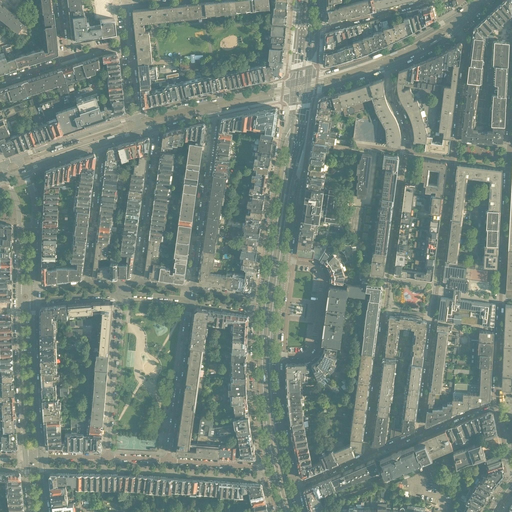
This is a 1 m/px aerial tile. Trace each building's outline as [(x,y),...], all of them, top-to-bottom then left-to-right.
[(2,6),(1,5),(0,4),(0,2),(1,1),(0,0),(0,16),(2,18),(1,18),(5,21),(17,30),(23,22),(17,18),(18,17),(12,12),(14,10),(10,7),(8,9),(3,5),(2,6)] [(80,0),(66,0),(68,9),(82,8),(80,0)] [(97,0),(98,0),(99,0),(100,8),(99,9),(99,15),(101,15),(102,19),(114,18),(111,0),(97,0)] [(231,12),(229,0),(225,0),(215,1),(216,13),(231,12)] [(251,9),(249,0),(235,0),(236,11),(251,9)] [(269,6),(269,0),(268,0),(254,0),(255,9),(270,7),(269,6)] [(341,19),(338,8),(336,1),(339,0),(326,0),(327,10),(326,22),(341,19)] [(370,11),(368,0),(364,0),(362,1),(364,12),(370,11)] [(368,0),(370,11),(376,9),(374,0),(368,0)] [(396,4),(394,0),(374,0),(376,9),(396,4)] [(504,0),(501,3),(511,13),(511,0),(504,0)] [(216,13),(215,1),(203,2),(204,8),(205,15),(206,15),(206,14),(216,13)] [(205,15),(204,8),(203,2),(181,5),(182,17),(183,20),(186,20),(186,18),(194,17),(194,16),(198,16),(198,17),(202,17),(202,15),(205,15)] [(498,6),(508,17),(510,19),(511,19),(511,13),(501,3),(498,6)] [(351,16),(348,4),(343,5),(346,17),(351,16)] [(181,5),(170,6),(166,6),(167,19),(167,22),(171,21),(171,20),(179,19),(178,18),(182,17),(181,5)] [(54,22),(53,11),(52,11),(51,6),(41,7),(42,12),(43,12),(44,23),(51,23),(54,22)] [(166,6),(155,8),(150,8),(152,22),(152,23),(155,23),(155,22),(163,21),(163,19),(167,19),(166,6)] [(431,6),(423,8),(424,14),(434,12),(432,7),(431,6)] [(498,6),(494,10),(504,20),(508,17),(498,6)] [(152,22),(150,8),(139,9),(141,23),(144,23),(152,22)] [(423,8),(418,9),(419,11),(422,25),(427,23),(424,14),(423,8)] [(145,31),(144,24),(144,23),(141,23),(139,9),(133,10),(133,15),(135,15),(135,19),(134,19),(134,23),(136,23),(136,27),(135,27),(135,32),(145,31)] [(422,25),(419,11),(418,9),(413,10),(414,14),(418,28),(422,25)] [(418,28),(414,14),(413,10),(408,12),(409,15),(409,17),(413,31),(418,28)] [(494,10),(490,13),(501,24),(504,20),(494,10)] [(103,35),(102,19),(99,20),(99,19),(90,20),(89,12),(83,13),(68,15),(71,39),(73,41),(103,35)] [(413,31),(409,17),(409,15),(408,12),(402,13),(404,20),(405,22),(408,33),(413,31)] [(434,12),(424,14),(427,23),(434,18),(435,16),(434,12)] [(490,13),(486,17),(495,26),(496,28),(501,24),(490,13)] [(398,38),(395,26),(394,23),(393,23),(391,17),(387,18),(389,27),(393,40),(398,38)] [(486,17),(481,21),(490,30),(495,26),(486,17)] [(508,17),(504,20),(501,24),(496,28),(499,31),(503,27),(504,28),(510,28),(511,19),(510,19),(508,17)] [(115,32),(114,21),(114,18),(102,19),(103,35),(115,33),(115,32)] [(384,30),(384,29),(381,19),(378,20),(378,19),(375,20),(379,32),(382,45),(387,43),(384,30)] [(408,33),(405,22),(404,20),(399,21),(403,36),(408,33)] [(403,36),(399,21),(394,23),(395,26),(398,38),(403,36)] [(481,21),(477,26),(485,33),(487,33),(490,30),(481,21)] [(54,22),(51,23),(51,25),(44,26),(46,41),(56,40),(54,25),(54,22)] [(372,50),(368,36),(365,23),(360,24),(361,28),(362,33),(363,35),(364,38),(367,52),(372,50)] [(362,54),(357,36),(357,34),(354,25),(349,27),(351,34),(352,37),(352,40),(353,42),(356,56),(362,54)] [(485,33),(477,26),(474,28),(473,29),(472,36),(485,37),(485,35),(485,33)] [(489,35),(496,28),(495,26),(490,30),(487,33),(485,33),(485,35),(485,37),(485,38),(488,38),(489,35)] [(393,40),(389,27),(384,29),(384,30),(387,43),(393,40)] [(145,31),(135,32),(137,48),(149,47),(149,42),(150,42),(149,34),(151,34),(150,30),(145,31)] [(327,32),(325,34),(325,39),(334,40),(334,38),(335,38),(333,31),(327,32)] [(373,33),(374,34),(377,47),(382,45),(379,32),(373,33)] [(374,34),(368,36),(372,50),(377,47),(374,34)] [(364,38),(363,35),(357,36),(362,54),(367,52),(364,38)] [(356,56),(353,42),(352,40),(350,41),(349,39),(347,40),(348,45),(351,57),(356,56)] [(56,40),(46,41),(47,51),(44,51),(43,48),(42,48),(45,58),(56,54),(58,52),(56,40)] [(14,57),(10,43),(5,45),(1,46),(5,55),(9,69),(17,67),(17,66),(14,57)] [(454,63),(456,44),(450,48),(448,65),(453,65),(454,63)] [(341,61),(338,49),(338,48),(337,45),(334,46),(334,47),(332,47),(333,51),(336,62),(341,61)] [(351,57),(348,45),(343,46),(343,48),(346,59),(351,57)] [(332,64),(328,52),(333,51),(332,47),(324,46),(323,59),(323,64),(325,65),(328,65),(332,64)] [(149,47),(137,48),(138,64),(149,63),(154,62),(153,58),(152,58),(151,51),(150,51),(149,47)] [(45,58),(42,48),(35,50),(30,52),(33,62),(45,58)] [(346,59),(343,48),(340,48),(338,49),(341,61),(346,59)] [(447,69),(448,65),(450,48),(444,51),(442,69),(447,69)] [(442,69),(444,51),(438,55),(436,72),(441,73),(442,69)] [(33,62),(30,52),(25,54),(25,53),(24,53),(14,57),(17,66),(27,63),(28,63),(33,62)] [(118,59),(118,54),(116,53),(98,56),(99,61),(105,61),(118,59)] [(0,72),(9,69),(5,55),(0,56),(0,72)] [(436,72),(438,55),(433,57),(430,77),(429,82),(435,83),(436,72)] [(99,68),(99,61),(98,56),(90,59),(95,72),(96,72),(99,68)] [(487,58),(483,57),(470,56),(469,64),(482,66),(486,66),(487,58)] [(95,72),(90,59),(82,61),(86,75),(95,72)] [(72,65),(77,78),(86,75),(82,61),(72,65)] [(459,64),(454,63),(453,66),(450,86),(456,87),(459,64)] [(414,78),(416,64),(410,66),(407,81),(408,81),(407,83),(413,84),(413,82),(414,78)] [(77,78),(72,65),(61,68),(66,82),(75,79),(77,79),(76,78),(77,78)] [(270,65),(266,66),(269,78),(274,77),(272,65),(270,65)] [(282,66),(272,65),(274,77),(281,76),(281,75),(282,66)] [(150,78),(153,77),(153,78),(157,77),(156,66),(152,67),(149,68),(149,66),(140,67),(141,70),(141,71),(141,72),(141,73),(142,74),(141,75),(140,75),(141,89),(150,88),(151,88),(151,86),(150,86),(150,83),(151,83),(150,78)] [(222,73),(221,66),(217,66),(219,74),(222,88),(228,87),(225,72),(222,73)] [(255,66),(250,67),(253,82),(258,81),(255,68),(255,66)] [(266,66),(261,67),(263,79),(269,78),(266,66)] [(410,66),(398,71),(397,80),(407,81),(410,66)] [(250,67),(244,68),(247,83),(251,82),(253,82),(250,67)] [(66,82),(61,68),(40,75),(44,89),(45,89),(48,88),(57,85),(60,96),(70,93),(66,82)] [(244,68),(239,69),(242,84),(247,83),(244,68)] [(206,71),(207,73),(207,77),(210,91),(216,90),(213,75),(212,70),(206,71)] [(234,70),(229,71),(233,86),(238,85),(234,70)] [(200,74),(201,80),(204,92),(210,91),(207,77),(207,73),(200,74)] [(219,74),(213,75),(216,90),(222,88),(219,74)] [(44,89),(40,75),(27,80),(31,93),(44,89)] [(393,113),(391,110),(390,107),(388,104),(386,99),(385,95),(384,93),(385,92),(384,91),(384,90),(384,86),(384,80),(384,77),(358,87),(338,93),(341,105),(342,105),(372,95),(373,98),(376,106),(379,114),(383,122),(386,125),(386,143),(386,144),(400,146),(400,145),(401,141),(401,139),(401,137),(401,135),(400,130),(399,127),(399,125),(398,124),(398,122),(396,119),(396,118),(395,116),(393,113)] [(172,81),(173,86),(175,98),(180,97),(178,85),(176,78),(172,79),(172,81)] [(195,79),(196,81),(198,93),(204,92),(201,80),(198,80),(198,79),(195,79)] [(27,80),(8,86),(12,99),(27,94),(27,95),(31,93),(27,80)] [(189,81),(190,82),(192,95),(198,93),(196,81),(192,82),(192,80),(189,81)] [(453,112),(453,110),(455,96),(455,94),(456,87),(450,86),(438,84),(438,90),(433,89),(434,84),(432,84),(431,89),(427,89),(428,83),(426,83),(425,88),(421,88),(422,82),(420,82),(419,88),(417,87),(418,83),(413,82),(413,84),(407,83),(408,81),(407,81),(397,80),(397,82),(397,86),(398,90),(398,94),(399,97),(401,100),(402,103),(406,108),(407,111),(409,114),(410,118),(411,120),(412,123),(413,126),(413,130),(414,133),(414,136),(414,139),(413,139),(413,140),(413,141),(414,142),(415,142),(416,141),(426,142),(427,135),(433,136),(433,142),(442,143),(443,137),(450,138),(451,127),(451,125),(453,112)] [(184,82),(184,84),(187,96),(192,95),(190,82),(186,83),(186,81),(184,82)] [(478,82),(467,81),(464,101),(485,103),(485,99),(477,99),(478,91),(477,91),(478,82)] [(187,96),(184,84),(181,84),(181,82),(178,83),(178,85),(180,97),(187,96)] [(169,85),(167,85),(170,100),(175,98),(173,86),(170,86),(169,85)] [(8,86),(3,87),(6,97),(7,99),(10,98),(10,99),(12,99),(8,86)] [(84,125),(75,101),(74,96),(81,94),(83,95),(90,93),(89,91),(93,90),(91,86),(88,87),(72,92),(70,93),(60,96),(52,99),(51,99),(57,117),(63,132),(83,125),(84,125)] [(160,102),(158,91),(155,91),(155,88),(151,88),(152,92),(151,92),(147,93),(147,95),(149,105),(160,102)] [(104,118),(103,107),(99,109),(96,100),(99,99),(97,93),(75,101),(84,125),(99,120),(104,118)] [(338,93),(331,94),(334,104),(335,110),(337,114),(342,115),(344,114),(341,105),(338,93)] [(383,122),(379,114),(376,106),(373,98),(372,95),(342,105),(345,115),(356,116),(353,139),(386,143),(386,125),(383,122)] [(327,103),(327,96),(320,97),(319,99),(318,105),(326,106),(327,103)] [(63,132),(57,117),(51,99),(49,100),(40,103),(41,106),(42,109),(43,111),(45,117),(46,121),(46,122),(52,136),(63,132)] [(29,100),(21,102),(24,109),(29,107),(31,106),(29,100)] [(485,103),(464,101),(462,119),(473,120),(474,114),(475,114),(476,107),(484,108),(485,103)] [(15,112),(18,110),(19,111),(24,109),(21,102),(0,109),(0,108),(0,118),(4,117),(15,112)] [(34,105),(31,106),(29,107),(33,118),(38,116),(37,113),(37,111),(34,105)] [(331,109),(329,109),(329,106),(326,106),(318,105),(317,111),(330,113),(334,113),(334,110),(331,109)] [(273,133),(277,109),(276,107),(268,109),(265,132),(273,133)] [(505,125),(505,108),(492,107),(489,107),(489,120),(486,120),(486,124),(491,124),(493,124),(505,125)] [(123,108),(109,109),(110,116),(122,113),(124,111),(123,108)] [(261,110),(259,131),(261,132),(265,132),(268,109),(261,110)] [(255,112),(253,127),(253,130),(259,131),(261,110),(255,112)] [(330,113),(317,111),(316,117),(331,120),(332,116),(330,115),(330,113)] [(253,127),(255,112),(249,113),(247,128),(249,128),(249,127),(253,127)] [(247,128),(249,113),(242,115),(240,128),(240,129),(243,129),(243,128),(247,128)] [(36,126),(41,124),(40,119),(38,116),(33,118),(36,126)] [(13,129),(12,125),(17,123),(15,117),(10,120),(7,122),(0,124),(0,135),(4,134),(6,133),(9,132),(8,131),(11,130),(13,129)] [(335,120),(334,120),(331,120),(316,117),(314,129),(328,131),(328,127),(329,126),(330,125),(333,125),(334,125),(335,120)] [(473,120),(462,119),(461,128),(462,129),(461,140),(467,140),(470,140),(470,138),(472,138),(471,142),(477,142),(477,140),(482,141),(482,131),(478,131),(478,130),(472,130),(473,126),(472,126),(473,120)] [(52,136),(46,122),(41,124),(47,138),(52,136)] [(203,143),(205,124),(204,123),(200,124),(197,141),(196,141),(196,143),(203,143)] [(47,138),(41,124),(36,126),(41,140),(47,138)] [(505,125),(493,124),(492,131),(487,131),(487,132),(482,131),(482,141),(487,141),(487,143),(492,143),(492,139),(494,139),(494,141),(497,141),(497,142),(503,142),(503,132),(504,132),(505,125)] [(26,146),(19,126),(15,128),(17,131),(14,132),(15,134),(20,148),(26,146)] [(31,144),(26,129),(25,129),(25,128),(23,129),(21,126),(19,126),(26,146),(31,144)] [(41,140),(36,126),(31,127),(37,142),(41,140)] [(37,142),(31,127),(26,129),(31,144),(37,142)] [(180,128),(175,129),(171,153),(174,154),(176,154),(177,146),(180,128)] [(328,131),(314,129),(313,135),(329,137),(330,134),(335,134),(336,132),(328,131)] [(10,137),(10,136),(10,135),(15,133),(13,131),(11,132),(11,130),(8,131),(9,132),(6,133),(4,134),(5,139),(8,138),(10,137)] [(167,153),(170,130),(165,132),(163,133),(161,152),(167,153)] [(10,152),(5,139),(4,134),(0,135),(0,144),(4,153),(4,154),(5,154),(10,152)] [(15,134),(10,136),(10,137),(15,150),(20,148),(15,134)] [(351,140),(329,137),(313,135),(312,141),(327,143),(334,144),(352,146),(352,143),(351,143),(351,140)] [(450,138),(443,137),(442,143),(433,142),(433,136),(427,135),(426,142),(425,149),(447,152),(448,151),(450,138)] [(148,136),(142,138),(144,149),(148,149),(150,138),(148,136)] [(15,150),(10,137),(8,138),(5,139),(10,152),(15,150)] [(273,139),(260,138),(260,137),(259,144),(252,143),(251,147),(258,148),(258,150),(271,152),(273,139)] [(142,138),(136,140),(138,149),(136,150),(138,154),(140,154),(143,154),(144,149),(142,138)] [(136,140),(130,142),(132,150),(133,156),(138,154),(136,150),(138,149),(136,140)] [(327,143),(312,141),(311,148),(326,150),(327,143)] [(130,142),(124,143),(128,157),(133,156),(132,150),(130,142)] [(201,158),(202,148),(203,143),(196,143),(190,142),(188,156),(201,158)] [(124,143),(118,145),(123,160),(129,158),(128,157),(124,143)] [(118,145),(113,147),(115,153),(117,158),(118,160),(120,159),(120,161),(123,160),(118,145)] [(113,147),(109,148),(107,150),(106,158),(111,159),(111,158),(116,158),(117,158),(115,153),(113,147)] [(326,150),(311,148),(311,154),(325,156),(326,150)] [(271,152),(258,150),(256,150),(255,157),(270,159),(271,152)] [(93,167),(95,155),(93,153),(82,157),(81,165),(93,167)] [(367,193),(372,155),(362,153),(361,158),(360,158),(360,162),(358,162),(354,162),(353,167),(357,167),(356,172),(358,173),(358,175),(359,175),(359,179),(358,178),(357,184),(358,184),(357,192),(357,197),(365,198),(366,193),(367,193)] [(143,154),(140,154),(139,163),(135,162),(134,165),(135,166),(134,173),(145,174),(147,155),(143,154)] [(325,156),(311,154),(310,161),(324,163),(325,156)] [(270,159),(255,157),(254,163),(269,165),(270,159)] [(435,192),(435,195),(443,196),(447,163),(446,162),(423,159),(422,174),(421,182),(424,182),(424,185),(426,185),(425,191),(435,192)] [(198,177),(200,162),(187,160),(185,175),(198,177)] [(324,163),(310,161),(309,168),(324,170),(327,170),(327,166),(324,165),(324,163)] [(269,165),(254,163),(253,166),(255,167),(254,170),(268,172),(268,171),(268,166),(269,166),(269,165)] [(457,164),(455,176),(466,178),(466,177),(467,168),(467,165),(457,164)] [(467,165),(467,168),(466,177),(468,177),(476,178),(477,166),(467,165)] [(491,178),(492,168),(477,166),(476,178),(486,179),(486,178),(491,178)] [(328,170),(327,170),(324,170),(309,168),(308,174),(323,176),(324,172),(328,173),(328,170)] [(501,193),(502,179),(502,169),(492,168),(491,178),(491,184),(490,183),(489,192),(501,193)] [(268,172),(254,170),(254,173),(252,173),(252,176),(267,179),(268,172)] [(225,189),(227,175),(214,173),(212,187),(225,189)] [(197,183),(198,177),(185,175),(179,174),(179,178),(183,178),(183,181),(184,181),(197,183)] [(326,176),(323,176),(308,174),(307,180),(324,183),(324,179),(325,179),(326,176)] [(267,179),(252,176),(251,180),(253,180),(252,183),(266,185),(267,179)] [(466,178),(455,176),(455,181),(445,260),(456,261),(465,183),(466,178)] [(196,191),(197,183),(184,181),(184,183),(181,182),(181,187),(183,187),(182,195),(195,197),(196,191)] [(266,185),(252,183),(252,186),(250,186),(250,189),(265,192),(266,185)] [(324,189),(321,188),(306,186),(302,217),(319,220),(321,207),(325,208),(324,210),(326,210),(325,220),(339,222),(342,198),(339,198),(339,196),(342,197),(342,195),(340,191),(329,190),(328,194),(323,194),(324,189)] [(224,194),(225,189),(212,187),(210,197),(223,198),(223,194),(224,194)] [(265,192),(250,189),(249,193),(251,193),(250,196),(264,198),(265,192)] [(500,209),(501,193),(489,192),(489,199),(490,199),(490,205),(480,205),(480,208),(488,208),(488,209),(500,209)] [(195,197),(182,195),(180,211),(193,213),(195,197)] [(441,213),(443,196),(435,195),(432,195),(432,199),(431,204),(431,206),(430,211),(427,211),(428,211),(429,211),(441,213)] [(263,205),(264,198),(250,196),(250,200),(248,199),(248,203),(263,205)] [(220,216),(222,203),(223,198),(210,197),(208,214),(220,216)] [(262,211),(263,205),(248,203),(247,206),(249,206),(248,209),(262,211)] [(479,208),(478,218),(481,218),(484,218),(487,218),(487,219),(488,219),(500,219),(500,209),(488,209),(488,208),(480,208),(479,208)] [(87,224),(88,215),(88,211),(76,209),(76,211),(73,211),(72,221),(75,221),(75,223),(87,224)] [(262,211),(248,209),(248,213),(246,212),(246,216),(261,218),(262,211)] [(432,278),(440,213),(411,209),(411,211),(402,210),(394,274),(395,275),(431,279),(432,278)] [(220,216),(208,214),(206,228),(218,230),(220,216)] [(261,218),(246,216),(245,222),(260,225),(261,218)] [(319,220),(302,217),(301,224),(317,227),(318,221),(319,221),(319,220)] [(499,228),(500,219),(488,219),(487,227),(499,228)] [(260,225),(245,222),(243,222),(243,225),(243,228),(245,229),(259,231),(260,225)] [(87,224),(75,223),(73,237),(85,238),(87,224)] [(10,224),(4,224),(3,233),(3,236),(11,237),(12,226),(10,224)] [(317,227),(301,224),(300,232),(313,234),(316,234),(317,227)] [(499,236),(499,228),(487,227),(487,235),(499,236)] [(189,247),(191,230),(178,228),(176,245),(189,247)] [(218,230),(206,228),(205,238),(216,240),(217,235),(218,230)] [(312,238),(313,234),(300,232),(299,239),(311,240),(313,241),(313,238),(312,238)] [(259,236),(244,234),(244,237),(246,237),(246,242),(258,243),(259,236)] [(498,244),(499,236),(487,235),(486,244),(498,244)] [(216,240),(205,238),(203,248),(214,250),(216,240)] [(310,245),(311,240),(299,239),(298,246),(311,248),(311,245),(310,245)] [(258,243),(246,242),(245,246),(243,246),(242,248),(244,248),(257,250),(258,243)] [(319,259),(324,251),(326,248),(329,243),(324,242),(323,247),(311,245),(311,248),(298,246),(297,253),(298,254),(313,257),(316,258),(319,259)] [(498,244),(486,244),(485,244),(484,256),(482,256),(482,263),(483,263),(483,266),(497,267),(498,253),(496,253),(497,245),(498,245),(498,244)] [(189,247),(176,245),(174,255),(187,257),(189,247)] [(214,260),(215,250),(214,250),(203,248),(203,253),(204,253),(203,255),(202,255),(202,256),(203,256),(203,258),(214,260)] [(240,252),(240,255),(241,255),(256,257),(257,250),(244,248),(242,248),(241,248),(241,252),(240,252)] [(323,262),(331,253),(332,251),(329,248),(328,250),(326,248),(324,251),(319,259),(323,262)] [(341,250),(337,253),(334,250),(332,251),(331,253),(323,262),(325,264),(327,264),(328,266),(327,268),(329,270),(341,266),(340,262),(343,261),(347,260),(345,254),(341,250)] [(385,253),(374,251),(372,251),(371,255),(372,255),(371,263),(370,263),(369,270),(370,270),(370,273),(384,275),(385,261),(384,261),(385,253)] [(151,264),(152,255),(147,255),(144,277),(149,278),(150,276),(152,276),(151,277),(155,277),(159,278),(160,265),(151,264)] [(255,264),(256,257),(241,255),(241,262),(244,262),(255,264)] [(111,277),(110,267),(99,267),(100,258),(94,257),(92,276),(92,277),(97,278),(98,276),(101,276),(101,277),(105,277),(111,277)] [(205,284),(207,270),(213,271),(213,266),(214,260),(203,258),(202,258),(202,259),(203,259),(203,260),(202,260),(200,272),(201,272),(201,274),(200,274),(198,283),(205,284)] [(187,261),(175,259),(174,269),(185,271),(187,261)] [(80,277),(82,262),(74,261),(74,266),(69,266),(69,264),(67,264),(66,279),(79,278),(80,277)] [(131,275),(133,262),(128,262),(125,262),(125,263),(119,263),(119,261),(117,262),(118,277),(130,277),(130,276),(131,276),(131,275)] [(255,264),(244,262),(243,267),(245,267),(245,269),(246,269),(245,275),(253,276),(255,264)] [(66,279),(67,264),(65,264),(65,266),(58,266),(58,264),(55,264),(55,265),(55,267),(51,267),(51,268),(46,268),(46,282),(66,279)] [(184,280),(185,271),(174,269),(173,271),(169,271),(170,268),(169,267),(167,267),(168,266),(165,265),(164,278),(183,281),(184,280)] [(341,266),(329,270),(330,274),(331,274),(332,276),(345,274),(343,270),(346,269),(344,265),(341,266)] [(495,303),(459,299),(461,289),(467,290),(468,280),(467,279),(465,279),(465,274),(466,268),(445,265),(444,265),(445,265),(444,271),(443,277),(443,278),(442,287),(454,288),(453,298),(442,297),(440,298),(438,318),(439,319),(446,320),(446,322),(452,322),(453,321),(454,322),(474,324),(475,323),(491,325),(491,327),(489,327),(488,327),(486,328),(486,329),(493,329),(493,326),(494,326),(495,303)] [(207,270),(205,284),(215,285),(215,284),(218,285),(217,286),(225,287),(226,275),(217,273),(218,267),(213,266),(213,271),(207,270)] [(227,272),(226,275),(225,287),(231,288),(233,273),(227,272)] [(235,273),(233,273),(231,288),(237,288),(239,275),(235,275),(235,273)] [(243,276),(239,275),(237,288),(243,289),(245,275),(243,274),(243,276)] [(332,277),(330,278),(330,281),(343,283),(345,274),(332,276),(332,277)] [(253,276),(245,275),(243,289),(249,290),(251,289),(253,276)] [(340,344),(347,292),(361,294),(360,300),(359,308),(362,309),(363,300),(364,300),(365,296),(365,293),(366,288),(367,283),(367,277),(363,276),(361,285),(346,283),(345,287),(329,285),(328,293),(327,306),(326,306),(324,321),(325,321),(323,335),(322,335),(322,342),(340,344)] [(381,285),(367,283),(366,288),(371,289),(370,293),(370,298),(381,299),(382,286),(381,285)] [(381,299),(370,298),(368,298),(366,311),(379,313),(381,299)] [(93,313),(93,307),(101,307),(101,310),(98,353),(109,354),(110,347),(110,338),(111,329),(113,311),(111,311),(111,307),(112,304),(110,303),(110,301),(92,302),(81,303),(74,303),(72,304),(68,304),(69,315),(93,313)] [(68,318),(67,307),(67,306),(67,304),(53,306),(54,315),(58,315),(58,316),(62,316),(63,319),(68,318)] [(54,315),(53,306),(41,307),(40,309),(41,321),(56,321),(56,320),(53,320),(53,317),(53,315),(54,315)] [(195,309),(194,317),(208,319),(208,318),(209,309),(197,308),(195,309)] [(379,313),(366,311),(366,317),(365,316),(364,325),(377,327),(379,313)] [(247,315),(227,312),(225,324),(228,324),(228,321),(233,321),(248,322),(249,316),(247,315)] [(400,315),(400,316),(390,315),(389,322),(388,322),(383,355),(394,356),(395,346),(397,346),(398,340),(396,339),(398,329),(398,330),(399,327),(414,329),(414,332),(415,332),(414,342),(412,341),(411,348),(413,348),(412,353),(413,353),(423,355),(424,347),(426,327),(425,327),(426,320),(416,319),(416,317),(400,315)] [(194,317),(192,329),(206,331),(206,330),(208,319),(194,317)] [(248,322),(233,321),(232,326),(234,326),(234,330),(248,332),(248,322)] [(442,377),(444,359),(447,331),(451,332),(452,325),(437,324),(433,362),(432,367),(430,385),(429,390),(428,398),(434,399),(435,391),(440,391),(442,378),(442,377)] [(376,336),(377,327),(364,325),(363,334),(364,334),(376,336)] [(83,336),(83,329),(69,329),(69,332),(80,332),(81,338),(90,338),(90,336),(83,336)] [(190,346),(202,347),(203,348),(205,336),(206,331),(192,329),(190,346)] [(248,332),(234,330),(232,330),(232,335),(233,335),(233,340),(247,341),(248,332)] [(479,330),(479,340),(493,341),(493,336),(492,336),(492,331),(479,330)] [(375,346),(375,340),(376,336),(364,334),(364,337),(361,336),(361,341),(363,341),(363,343),(362,343),(362,345),(375,346)] [(338,348),(321,345),(321,348),(322,349),(321,350),(336,357),(337,355),(337,351),(338,351),(339,348),(338,348)] [(374,353),(375,346),(362,345),(361,352),(374,353)] [(511,345),(504,345),(503,361),(511,360),(511,345)] [(203,396),(206,377),(198,376),(202,347),(190,346),(186,374),(185,382),(187,383),(186,386),(185,385),(182,407),(194,409),(196,395),(203,396)] [(492,366),(492,354),(493,347),(471,346),(470,365),(481,365),(492,366)] [(338,358),(336,357),(321,350),(320,351),(319,352),(319,353),(320,354),(318,355),(334,368),(335,365),(338,366),(338,364),(336,363),(338,358)] [(374,353),(361,352),(361,357),(359,370),(371,372),(374,353)] [(423,355),(413,353),(412,362),(422,364),(423,355)] [(316,357),(314,358),(326,372),(329,369),(330,371),(334,368),(318,355),(317,357),(317,356),(316,357)] [(107,379),(109,359),(97,358),(96,358),(95,368),(96,368),(95,378),(107,379)] [(312,361),(311,362),(315,371),(319,379),(326,372),(314,358),(312,360),(312,361)] [(511,360),(503,361),(502,388),(511,388),(511,360)] [(307,371),(307,370),(315,371),(311,362),(310,361),(306,363),(303,363),(287,363),(286,365),(286,376),(302,376),(303,376),(303,371),(307,371)] [(416,417),(420,386),(422,364),(412,362),(412,363),(410,363),(407,385),(406,384),(403,403),(400,402),(399,411),(403,411),(403,416),(416,417)] [(490,399),(491,381),(492,366),(481,365),(480,381),(480,383),(480,385),(479,394),(469,393),(469,404),(471,404),(472,405),(481,402),(481,400),(483,400),(484,401),(490,399)] [(246,375),(246,367),(234,367),(233,372),(229,372),(229,376),(230,376),(246,375)] [(371,372),(359,370),(357,384),(369,386),(371,372)] [(107,379),(95,378),(94,393),(106,394),(107,379)] [(331,381),(325,386),(330,393),(333,390),(336,393),(339,390),(331,381)] [(246,382),(234,383),(228,383),(229,393),(230,393),(233,393),(247,392),(246,382)] [(351,387),(346,382),(343,384),(341,386),(345,391),(351,387)] [(369,386),(357,384),(355,398),(368,399),(369,386)] [(452,400),(452,402),(451,413),(461,409),(461,408),(463,408),(468,406),(469,404),(469,393),(469,384),(454,384),(454,389),(453,388),(452,400)] [(57,391),(43,392),(43,398),(57,398),(57,394),(69,394),(69,390),(58,391),(58,392),(57,392),(57,391)] [(247,402),(247,392),(233,393),(230,393),(229,394),(229,397),(230,398),(228,398),(229,403),(232,403),(234,403),(247,402)] [(103,419),(106,394),(94,393),(93,398),(92,418),(103,419)] [(303,401),(303,395),(287,395),(287,403),(303,401)] [(368,399),(355,398),(354,411),(366,412),(368,399)] [(304,408),(303,401),(287,403),(288,410),(304,408)] [(442,407),(438,407),(437,407),(433,407),(432,410),(427,410),(425,423),(427,424),(447,415),(451,413),(452,402),(447,401),(447,404),(442,404),(442,407)] [(248,409),(247,402),(234,403),(235,407),(235,410),(248,409)] [(189,448),(192,423),(194,409),(182,407),(177,443),(179,443),(178,447),(176,453),(220,456),(221,446),(197,444),(196,449),(189,448)] [(303,409),(304,408),(288,410),(289,417),(304,414),(303,409)] [(249,416),(248,409),(235,410),(232,411),(233,415),(234,415),(235,415),(236,418),(249,416)] [(366,412),(354,411),(352,423),(364,425),(366,412)] [(491,411),(481,415),(482,420),(487,419),(494,418),(493,412),(491,411)] [(375,421),(374,426),(386,428),(388,414),(376,413),(375,421)] [(305,421),(304,414),(289,417),(290,423),(304,421),(305,421)] [(238,432),(251,430),(249,416),(236,418),(235,415),(234,415),(234,417),(234,418),(234,420),(232,420),(232,423),(229,423),(229,425),(215,428),(212,427),(213,420),(200,418),(198,433),(217,436),(237,432),(238,432)] [(481,415),(474,417),(478,428),(479,429),(482,429),(481,420),(482,420),(481,415)] [(84,435),(84,431),(84,425),(84,417),(72,416),(71,426),(77,426),(77,432),(71,432),(71,433),(71,448),(83,449),(84,435)] [(416,417),(403,416),(402,429),(395,428),(394,438),(403,434),(404,432),(406,432),(406,433),(414,429),(416,417)] [(103,419),(92,418),(84,417),(84,425),(103,427),(103,425),(103,424),(103,423),(103,422),(103,419)] [(474,417),(468,420),(472,430),(478,428),(474,417)] [(468,420),(463,422),(466,432),(472,430),(468,420)] [(305,427),(304,424),(304,421),(290,423),(291,429),(305,427)] [(470,442),(466,432),(463,422),(451,427),(458,446),(470,442)] [(364,425),(352,423),(350,437),(363,439),(364,425)] [(386,428),(374,426),(373,431),(372,444),(377,445),(385,442),(386,428)] [(305,427),(291,429),(292,436),(306,433),(305,427)] [(458,446),(451,427),(445,429),(452,447),(452,448),(458,446)] [(452,447),(445,429),(420,440),(421,440),(422,442),(421,443),(414,446),(417,453),(421,462),(432,457),(432,456),(434,455),(434,454),(452,447)] [(496,429),(484,431),(485,438),(497,434),(496,429)] [(15,430),(8,430),(8,438),(16,438),(15,430)] [(252,440),(251,430),(238,432),(239,439),(236,440),(236,442),(236,443),(252,440)] [(306,433),(292,436),(293,442),(307,439),(306,433)] [(221,438),(198,434),(197,442),(197,444),(221,446),(221,442),(221,441),(221,438)] [(342,439),(331,444),(333,449),(338,462),(354,455),(353,450),(355,449),(361,450),(363,439),(350,437),(350,441),(350,444),(345,446),(342,439)] [(16,438),(8,438),(6,438),(7,447),(15,447),(17,446),(16,438)] [(307,439),(293,442),(294,448),(308,445),(307,439)] [(65,440),(62,440),(56,441),(56,448),(65,448),(65,440)] [(252,440),(236,443),(236,448),(240,447),(241,452),(254,450),(252,440)] [(486,456),(484,453),(482,446),(482,445),(481,441),(474,443),(472,444),(468,446),(468,447),(463,448),(462,447),(453,451),(457,467),(467,462),(473,461),(477,459),(480,459),(480,458),(486,456)] [(308,445),(294,448),(296,454),(309,451),(308,445)] [(412,455),(417,453),(414,446),(402,451),(401,450),(392,454),(392,455),(387,457),(380,460),(382,466),(381,467),(385,476),(385,477),(399,471),(400,472),(405,469),(416,464),(412,455)] [(338,462),(333,449),(328,450),(329,452),(327,452),(332,464),(338,462)] [(254,450),(241,452),(239,452),(239,457),(254,459),(256,457),(254,450)] [(332,464),(327,452),(326,453),(324,450),(322,451),(323,453),(329,466),(332,464)] [(309,451),(296,454),(297,460),(310,458),(309,451)] [(329,466),(323,453),(319,455),(321,460),(322,461),(324,468),(329,466)] [(501,454),(486,459),(485,459),(487,465),(502,460),(501,454)] [(310,458),(297,460),(298,466),(309,464),(311,464),(310,458)] [(364,463),(360,465),(364,477),(379,470),(374,459),(367,462),(364,463)] [(385,476),(381,467),(378,459),(376,460),(383,476),(385,476)] [(503,465),(502,460),(487,465),(482,467),(482,470),(488,470),(503,465)] [(309,464),(298,466),(300,476),(302,477),(307,475),(306,468),(309,467),(309,464)] [(310,466),(311,467),(313,472),(319,470),(316,464),(310,466)] [(352,468),(348,470),(353,482),(364,477),(360,465),(355,467),(352,468)] [(504,474),(504,472),(503,465),(488,470),(482,470),(481,471),(483,473),(486,474),(497,481),(501,477),(504,474)] [(493,486),(480,478),(474,474),(477,469),(473,467),(468,471),(465,477),(476,483),(489,491),(493,486)] [(340,473),(331,477),(336,489),(353,482),(348,470),(343,472),(340,473)] [(57,473),(51,473),(49,474),(51,486),(59,485),(59,484),(58,484),(57,473)] [(67,473),(57,473),(58,484),(59,484),(68,482),(67,473)] [(76,484),(77,473),(67,473),(68,482),(69,482),(70,482),(70,483),(71,483),(72,485),(76,484)] [(497,481),(486,474),(483,473),(480,478),(493,486),(494,485),(495,484),(497,481)] [(124,474),(122,488),(122,490),(127,491),(130,474),(124,474)] [(134,489),(136,474),(130,474),(127,491),(134,491),(134,489)] [(143,475),(136,474),(134,489),(141,490),(143,475)] [(149,475),(143,475),(141,490),(147,490),(149,475)] [(155,476),(149,475),(147,490),(154,490),(155,476)] [(336,489),(331,477),(327,479),(331,490),(332,490),(333,494),(337,492),(336,489)] [(327,479),(323,481),(327,492),(329,491),(331,495),(333,494),(331,490),(327,479)] [(323,481),(319,483),(323,494),(327,492),(323,481)] [(240,482),(236,482),(234,495),(243,496),(243,492),(240,482)] [(260,484),(247,483),(248,491),(250,491),(251,495),(263,492),(262,485),(262,484),(261,483),(260,484)] [(323,494),(319,483),(311,486),(316,497),(319,496),(324,495),(323,494)] [(489,491),(476,483),(473,489),(486,497),(489,491)] [(342,494),(341,492),(338,493),(341,499),(348,498),(374,489),(372,485),(343,495),(343,496),(342,495),(342,494)] [(311,486),(305,489),(304,491),(306,501),(316,497),(311,486)] [(486,497),(473,489),(470,487),(469,490),(467,489),(465,492),(467,493),(467,494),(469,495),(482,503),(484,499),(485,499),(486,497)] [(66,497),(66,493),(67,493),(67,491),(65,491),(51,492),(52,499),(66,497)] [(482,503),(469,495),(467,494),(463,499),(467,501),(479,509),(481,508),(482,506),(481,505),(482,503)] [(325,501),(324,495),(319,496),(316,497),(306,501),(308,507),(321,503),(325,501)] [(264,497),(252,500),(251,500),(252,505),(265,502),(264,497)] [(477,511),(479,509),(467,501),(463,499),(460,503),(474,511),(477,511)] [(265,502),(252,505),(253,508),(255,508),(256,511),(267,509),(265,502)] [(364,511),(364,506),(364,504),(364,502),(361,502),(362,505),(357,505),(357,507),(356,507),(356,511),(364,511)] [(474,511),(460,503),(458,502),(457,507),(464,511),(474,511)] [(74,511),(74,506),(74,505),(79,504),(74,504),(74,503),(73,503),(68,504),(67,503),(53,504),(53,511),(74,511)] [(321,503),(308,507),(309,511),(314,511),(318,511),(323,509),(321,503)] [(378,503),(378,507),(377,511),(385,511),(386,506),(381,506),(382,504),(378,503)]
